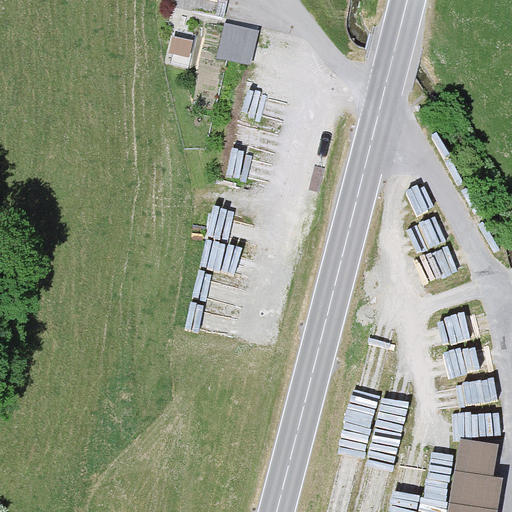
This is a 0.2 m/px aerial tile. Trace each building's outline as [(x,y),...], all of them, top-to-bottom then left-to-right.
[(225,20),(218,56),(253,63),(260,28),(225,20)] [(188,57),(192,43),(174,38),(170,51),(188,57)] [(418,250),(452,239),(444,214),(410,225),(418,250)] [(203,262),(244,274),(250,253),(209,241),(203,262)] [(395,463),(407,408),(384,402),(371,458),(395,463)] [(502,453),(465,446),(451,511),(502,511),(507,487),(496,485),(502,453)]
